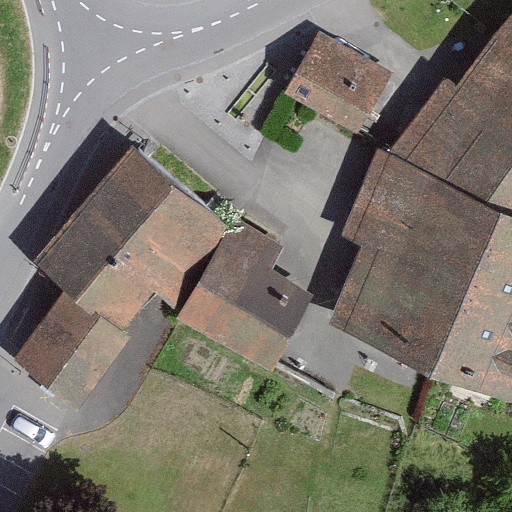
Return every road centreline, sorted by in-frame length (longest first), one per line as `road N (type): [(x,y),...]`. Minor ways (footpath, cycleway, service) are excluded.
road 1 (residential): [(91,52),(0,267)]
road 2 (residential): [(258,0),(180,34),(91,52)]
